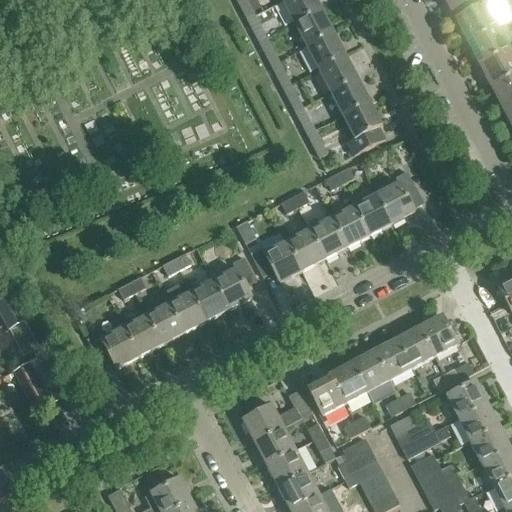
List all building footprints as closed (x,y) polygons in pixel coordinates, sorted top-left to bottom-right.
[(235,0),(247,24),(258,19),(248,0),(235,0)] [(293,0),(282,6),(294,29),(322,14),(314,0),(293,0)] [(484,0),(483,0),(443,0),(452,17),(484,0)] [(456,24),(468,47),(498,31),(486,8),(456,24)] [(294,29),(306,52),(334,37),(322,14),(294,29)] [(247,24),(259,47),(270,42),(258,19),(247,24)] [(468,47),(480,69),(510,53),(498,31),(468,47)] [(306,52),(318,75),(346,61),(334,37),(306,52)] [(259,47),(271,69),(281,63),(270,42),(259,47)] [(480,69),(492,92),(511,81),(511,56),(510,53),(480,69)] [(318,75),(330,98),(359,84),(346,61),(318,75)] [(271,69),(283,93),(294,88),(281,63),(271,69)] [(511,81),(492,92),(503,115),(511,110),(511,81)] [(330,98),(342,121),(370,107),(359,84),(330,98)] [(283,93),(295,116),(306,111),(294,88),(283,93)] [(346,148),(353,161),(385,144),(379,132),(383,130),(370,107),(342,121),(354,144),(346,148)] [(511,110),(503,115),(511,131),(511,110)] [(295,116),(307,139),(318,134),(306,111),(295,116)] [(307,139),(320,159),(329,154),(318,134),(307,139)] [(338,179),(343,189),(354,184),(349,173),(338,179)] [(376,199),(392,229),(415,217),(414,214),(424,208),(407,176),(396,182),(398,187),(376,199)] [(331,196),(343,189),(338,179),(326,185),(331,196)] [(293,199),(299,210),(310,203),(305,193),(293,199)] [(287,215),(299,210),(293,199),(282,205),(287,215)] [(354,211),(370,241),(392,229),(376,199),(354,211)] [(332,222),(348,253),(370,241),(354,211),(332,222)] [(247,222),(237,228),(246,245),(257,239),(247,222)] [(310,234),(325,264),(348,253),(332,222),(310,234)] [(287,246),(303,276),(325,264),(310,234),(287,246)] [(274,277),(279,289),(303,276),(287,246),(264,258),(262,253),(251,258),(263,283),(274,277)] [(174,264),(180,275),(191,270),(185,259),(174,264)] [(223,304),(229,315),(253,303),(247,292),(257,286),(244,262),(233,268),(235,273),(213,284),(223,304)] [(168,282),(180,275),(174,264),(162,270),(168,282)] [(130,288),(135,299),(146,293),(141,282),(130,288)] [(511,319),(511,282),(497,291),(511,319)] [(191,296),(207,327),(229,315),(223,304),(213,284),(191,296)] [(168,308),(184,339),(207,327),(191,296),(186,286),(164,298),(169,307),(168,308)] [(123,305),(135,299),(130,288),(117,294),(123,305)] [(11,297),(0,302),(0,319),(0,320),(18,311),(11,297)] [(146,319),(162,350),(184,339),(168,308),(146,319)] [(124,331),(140,362),(162,350),(146,319),(124,331)] [(419,333),(434,362),(458,350),(443,320),(419,333)] [(19,331),(10,336),(18,351),(27,346),(26,343),(32,341),(34,339),(31,333),(27,325),(25,326),(20,329),(20,330),(19,331)] [(116,374),(140,362),(124,331),(101,343),(99,339),(87,345),(100,369),(110,363),(116,374)] [(396,344),(412,374),(434,362),(419,333),(396,344)] [(374,356),(389,385),(412,374),(396,344),(374,356)] [(352,367),(368,396),(389,385),(374,356),(352,367)] [(37,363),(13,376),(25,397),(29,394),(36,390),(47,410),(48,410),(49,410),(60,404),(59,404),(45,378),(37,364),(37,363)] [(330,379),(345,408),(368,396),(352,367),(330,379)] [(57,371),(45,378),(59,404),(69,398),(71,398),(57,371)] [(443,380),(449,391),(460,386),(454,374),(443,380)] [(306,391),(322,420),(345,408),(330,379),(306,391)] [(433,385),(439,396),(449,391),(443,380),(433,385)] [(446,401),(458,424),(487,408),(479,391),(476,385),(446,401)] [(242,425),(254,449),(284,433),(312,418),(300,395),(289,401),(295,412),(278,421),(272,410),(242,425)] [(398,403),(405,415),(416,409),(409,397),(398,403)] [(389,408),(395,420),(405,415),(398,403),(389,408)] [(458,424),(470,446),(499,431),(491,415),(487,408),(458,424)] [(390,430),(396,442),(418,430),(412,419),(390,430)] [(354,426),(360,438),(371,432),(365,421),(354,426)] [(418,430),(396,442),(402,454),(435,436),(429,425),(418,430)] [(344,432),(350,444),(360,438),(354,426),(344,432)] [(307,434),(314,446),(324,441),(318,429),(307,434)] [(470,446),(482,469),(511,453),(504,440),(499,431),(470,446)] [(254,449),(266,472),(296,456),(284,433),(254,449)] [(435,436),(402,454),(408,464),(440,447),(435,436)] [(319,457),(330,451),(324,441),(314,446),(319,457)] [(342,456),(344,458),(348,466),(349,468),(371,456),(365,444),(342,456)] [(482,469),(493,491),(511,480),(511,455),(511,453),(482,469)] [(266,472),(278,494),(308,478),(296,456),(266,472)] [(371,456),(349,468),(354,477),(354,479),(377,466),(371,456)] [(433,459),(411,471),(416,482),(439,470),(433,459)] [(337,471),(344,483),(354,477),(349,468),(348,466),(337,471)] [(354,477),(344,483),(349,493),(359,488),(360,489),(383,477),(377,466),(354,479),(354,477)] [(439,470),(416,482),(422,493),(445,481),(439,470)] [(445,481),(422,493),(428,505),(451,493),(461,487),(455,476),(445,481)] [(383,477),(360,489),(366,500),(388,488),(383,477)] [(298,511),(320,501),(308,478),(278,494),(287,511),(298,511)] [(511,480),(493,491),(504,511),(507,511),(511,509),(511,480)] [(150,498),(157,511),(181,511),(193,506),(180,482),(150,498)] [(451,493),(456,503),(457,504),(461,502),(467,499),(461,487),(451,493)] [(388,488),(366,500),(371,511),(394,499),(388,488)] [(451,493),(428,505),(432,511),(440,511),(456,503),(451,493)] [(108,501),(114,511),(127,511),(118,495),(108,501)] [(394,499),(371,511),(372,511),(394,511),(400,509),(394,499)] [(457,504),(459,509),(460,509),(463,507),(469,504),(467,499),(461,502),(457,504)] [(326,511),(320,501),(298,511),(326,511)] [(469,504),(463,507),(466,511),(480,511),(474,501),(469,504)] [(460,511),(459,509),(457,504),(456,503),(440,511),(460,511)]
